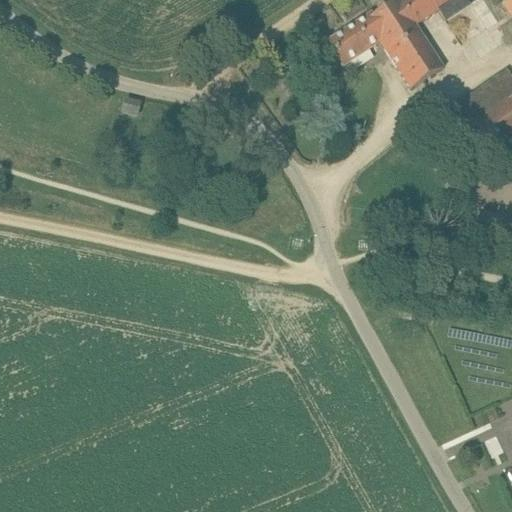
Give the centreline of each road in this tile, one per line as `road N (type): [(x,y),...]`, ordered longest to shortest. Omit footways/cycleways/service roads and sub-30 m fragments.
road 1 (unclassified): [(463,511),(333,268),(291,166),(241,118),(90,73),(0,11)]
road 2 (track): [(0,219),(283,281),(333,268)]
